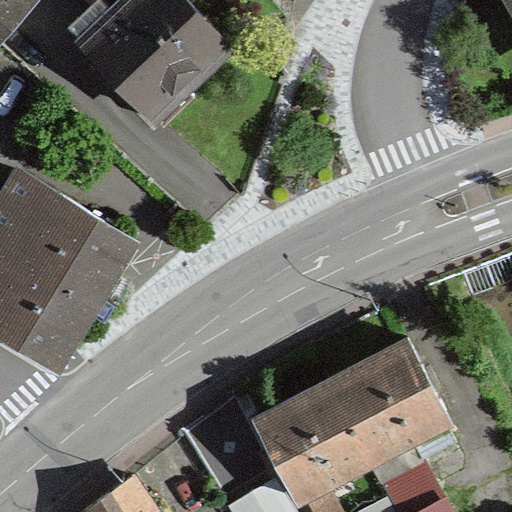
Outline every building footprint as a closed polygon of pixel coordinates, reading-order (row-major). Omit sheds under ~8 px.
[(0,0),(0,34),(19,14),(1,0),(0,0)] [(1,0),(19,14),(31,0),(1,0)] [(93,0),(72,23),(83,34),(165,116),(195,87),(187,80),(228,39),(191,0),(119,0),(114,5),(108,0),(93,0)] [(0,224),(29,243),(62,191),(27,168),(25,171),(38,180),(13,209),(4,203),(0,209),(0,224)] [(4,203),(13,209),(38,180),(25,171),(4,203)] [(89,285),(101,263),(123,228),(62,191),(29,243),(0,224),(0,322),(45,352),(65,348),(92,308),(101,291),(89,285)] [(101,291),(113,297),(120,274),(101,263),(89,285),(101,291)] [(113,297),(101,291),(92,308),(110,319),(119,301),(113,297)] [(410,335),(332,375),(375,456),(415,435),(425,453),(458,437),(449,417),(452,414),(410,335)] [(375,456),(332,375),(260,413),(303,494),(375,456)] [(163,511),(138,472),(80,511),(163,511)] [(256,486),(272,511),(304,511),(279,472),(256,486)] [(233,502),(239,511),(272,511),(256,486),(233,502)] [(404,511),(395,493),(394,490),(353,511),(404,511)] [(411,511),(453,511),(444,495),(411,511)]
